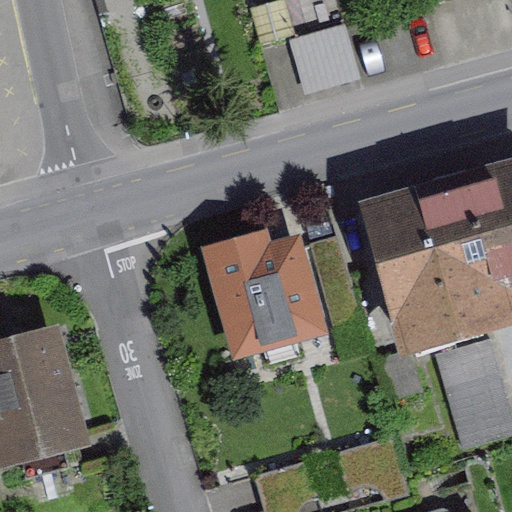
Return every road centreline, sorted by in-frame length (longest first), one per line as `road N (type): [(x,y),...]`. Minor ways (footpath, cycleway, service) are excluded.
road 1 (residential): [(511,106),(92,217)]
road 2 (residential): [(177,511),(92,217)]
road 3 (residential): [(92,217),(37,0)]
